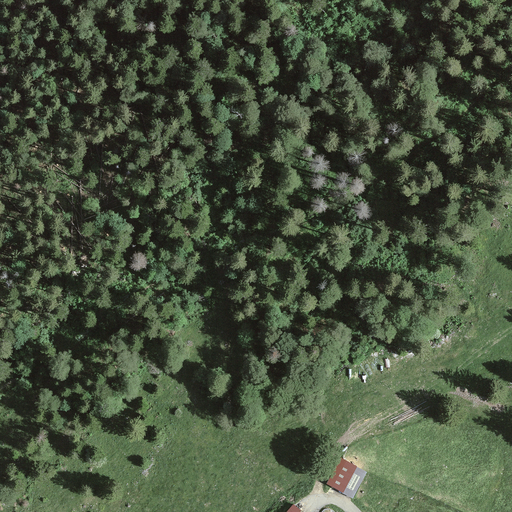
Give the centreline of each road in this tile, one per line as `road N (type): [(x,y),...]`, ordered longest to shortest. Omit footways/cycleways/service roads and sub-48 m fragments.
road 1 (track): [(0,389),(68,352),(152,282),(318,216),(422,149),(511,62)]
road 2 (track): [(511,330),(353,432),(323,468),(318,493)]
